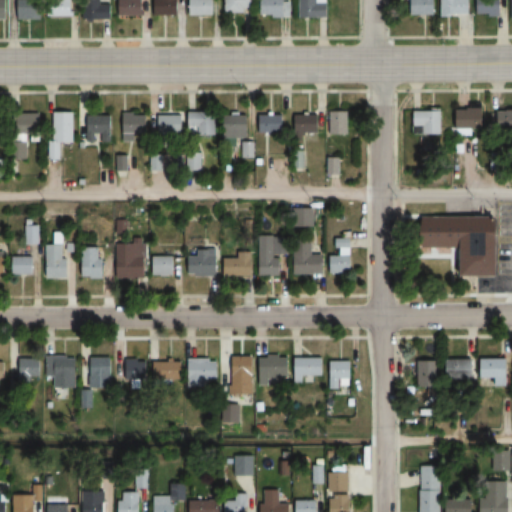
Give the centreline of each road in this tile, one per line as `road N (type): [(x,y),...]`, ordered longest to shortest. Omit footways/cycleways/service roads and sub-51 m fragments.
road 1 (residential): [(372,0),(381,93),(383,511)]
road 2 (secondary): [(0,64),(511,61)]
road 3 (residential): [(0,316),(511,314)]
